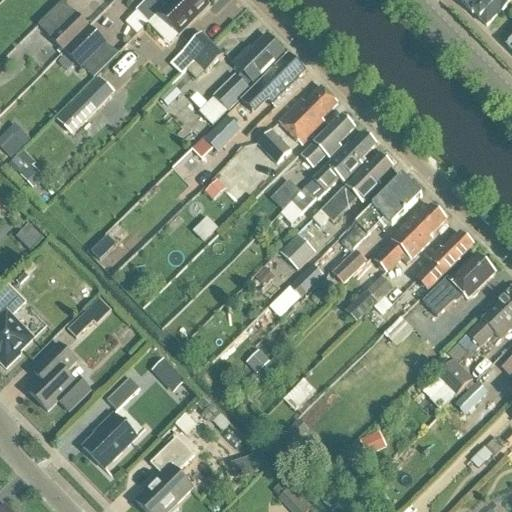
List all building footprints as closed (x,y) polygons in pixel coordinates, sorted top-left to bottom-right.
[(163,9),(171,0),(150,0),(156,6),(143,19),(153,29),(161,21),(167,15),(162,10),(163,9)] [(197,20),(199,22),(212,9),(210,7),(216,0),(181,0),(178,3),(180,5),(177,9),(175,7),(167,15),(161,21),(181,40),(195,26),(193,23),(197,20)] [(489,32),(511,8),(511,0),(467,0),(461,7),(475,21),(477,19),(489,32)] [(91,33),(76,17),(50,42),(66,58),(91,33)] [(106,48),(91,33),(66,58),(81,73),(106,48)] [(197,67),(213,50),(212,48),(202,39),(172,68),(183,80),(197,67)] [(230,114),(286,59),(268,41),(254,54),(252,52),(236,68),(246,78),(239,84),(238,83),(218,102),(230,114)] [(207,77),(224,61),(213,50),(197,67),(207,77)] [(306,79),(291,63),(244,109),(252,117),(266,104),(275,114),(301,89),(298,86),(306,79)] [(100,81),(58,124),(73,139),(115,96),(100,81)] [(168,111),(181,98),(173,90),(160,103),(168,111)] [(323,124),(339,109),(322,92),(306,107),(303,104),(280,126),(303,149),(325,126),(323,124)] [(340,149),(355,134),(355,127),(349,122),(343,121),(302,161),(314,173),(327,160),(330,163),(342,152),(340,149)] [(219,158),(242,135),(228,122),(206,144),(214,152),(219,158)] [(292,154),(272,134),(259,147),(279,167),(292,154)] [(361,166),(377,150),(365,137),(352,150),(350,149),(315,184),(325,195),(327,196),(341,183),(345,187),(363,169),(361,166)] [(0,157),(7,165),(20,152),(11,143),(0,153),(0,157)] [(206,144),(205,143),(193,155),(201,164),(214,152),(206,144)] [(233,164),(253,185),(272,166),(251,146),(233,164)] [(379,187),(394,172),(393,167),(387,161),(381,160),(371,170),(369,169),(323,215),(331,223),(334,227),(359,203),(364,208),(382,190),(379,187)] [(34,168),(23,178),(34,189),(45,179),(34,168)] [(393,230),(422,201),(403,181),(357,227),(359,229),(342,247),(351,256),(386,223),(393,230)] [(208,194),(216,203),(229,192),(221,182),(208,194)] [(325,195),(315,184),(294,204),(305,215),(325,195)] [(279,195),(290,206),(300,196),(289,185),(279,195)] [(431,242),(447,226),(444,223),(443,219),(440,216),(436,215),(433,212),(417,228),(414,225),(393,246),(395,248),(376,266),(388,278),(407,260),(412,266),(433,244),(431,242)] [(331,223),(323,215),(314,224),(322,232),(331,223)] [(207,243),(219,229),(209,221),(197,234),(207,243)] [(134,234),(123,245),(133,255),(144,244),(134,234)] [(431,292),(473,251),(460,238),(445,253),(441,253),(430,264),(433,267),(419,281),(431,292)] [(298,275),(316,257),(298,240),(280,258),(298,275)] [(356,255),(333,279),(344,290),(367,267),(356,255)] [(479,294),(495,278),(494,275),(494,272),(490,268),(486,268),(477,259),(451,284),(449,281),(424,306),(439,322),(454,306),(459,306),(465,300),(468,304),(471,302),(474,301),(478,298),(479,294)] [(301,303),(324,280),(313,269),(290,292),(301,303)] [(283,289),(275,281),(266,272),(255,283),(265,292),(261,296),(268,303),(283,289)] [(21,291),(30,283),(22,276),(14,284),(21,291)] [(394,293),(382,281),(367,296),(366,295),(346,316),(356,327),(377,306),(379,308),(394,293)] [(9,291),(0,299),(0,318),(2,321),(0,323),(0,367),(7,374),(21,360),(18,358),(34,343),(11,321),(25,307),(9,291)] [(511,296),(468,339),(478,349),(492,335),(501,344),(511,333),(511,296)] [(94,323),(86,315),(72,329),(80,337),(94,323)] [(406,327),(389,343),(396,350),(413,334),(406,327)] [(75,387),(66,377),(77,366),(60,349),(38,370),(47,379),(29,397),(48,416),(59,405),(70,415),(91,394),(80,383),(75,387)] [(257,378),(270,366),(259,355),(246,367),(257,378)] [(264,389),(283,371),(275,362),(256,380),(264,389)] [(152,376),(163,387),(175,375),(164,364),(152,376)] [(446,390),(431,405),(441,415),(456,400),(473,384),(454,365),(437,381),(446,390)] [(140,394),(130,383),(107,405),(118,416),(140,394)] [(314,397),(303,385),(284,404),(295,416),(314,397)] [(466,419),(486,399),(475,388),(456,408),(466,419)] [(240,410),(249,409),(247,401),(239,402),(240,410)] [(211,428),(220,419),(211,410),(202,419),(211,428)] [(101,431),(103,432),(83,452),(105,474),(137,442),(114,418),(101,431)] [(370,457),(390,449),(384,433),(364,441),(370,457)] [(282,459),(295,447),(286,437),(273,449),(282,459)] [(162,479),(135,505),(142,511),(178,511),(179,510),(177,509),(193,493),(178,477),(195,460),(177,442),(151,468),(162,479)] [(478,472),(491,460),(484,452),(471,465),(478,472)] [(287,494),(281,488),(273,496),(279,502),(287,494)]
